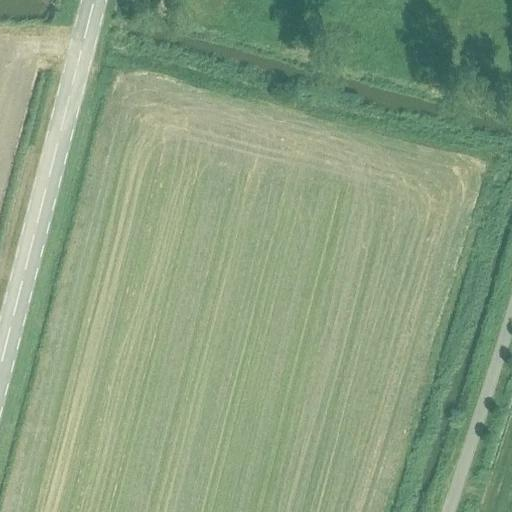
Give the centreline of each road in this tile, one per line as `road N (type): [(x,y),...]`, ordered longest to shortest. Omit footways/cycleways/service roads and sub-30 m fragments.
road 1 (tertiary): [(0,381),(91,0)]
road 2 (unclassified): [(447,511),(511,313)]
